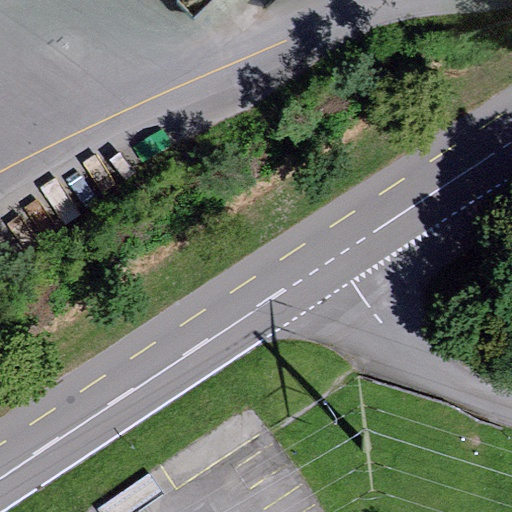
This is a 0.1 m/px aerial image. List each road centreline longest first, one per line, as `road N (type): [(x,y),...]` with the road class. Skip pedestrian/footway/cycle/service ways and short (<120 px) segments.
road 1 (primary): [(333,258),(0,479)]
road 2 (residential): [(333,258),(401,345),(511,405)]
road 3 (primary): [(511,143),(333,258)]
